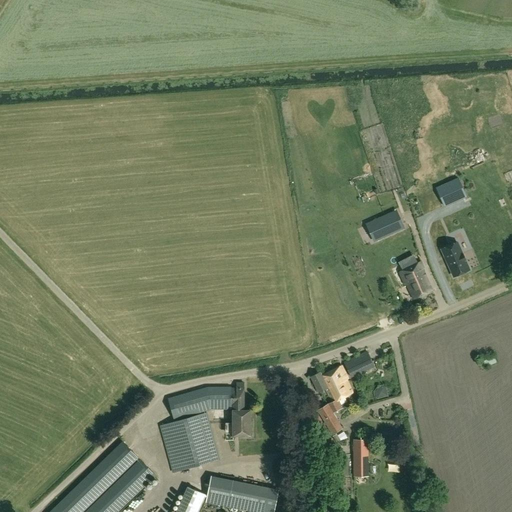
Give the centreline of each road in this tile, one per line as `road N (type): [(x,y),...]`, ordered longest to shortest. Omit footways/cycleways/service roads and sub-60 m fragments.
road 1 (unclassified): [(161,392),(343,351),(511,282)]
road 2 (track): [(40,511),(161,392)]
road 3 (track): [(295,365),(294,511)]
